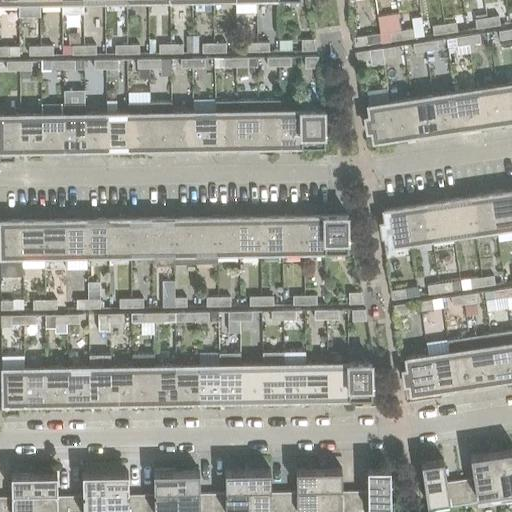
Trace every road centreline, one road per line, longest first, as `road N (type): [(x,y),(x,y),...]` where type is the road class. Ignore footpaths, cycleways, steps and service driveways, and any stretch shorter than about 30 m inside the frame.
road 1 (residential): [(0,177),(365,171),(511,149)]
road 2 (residential): [(0,442),(403,434),(511,417)]
